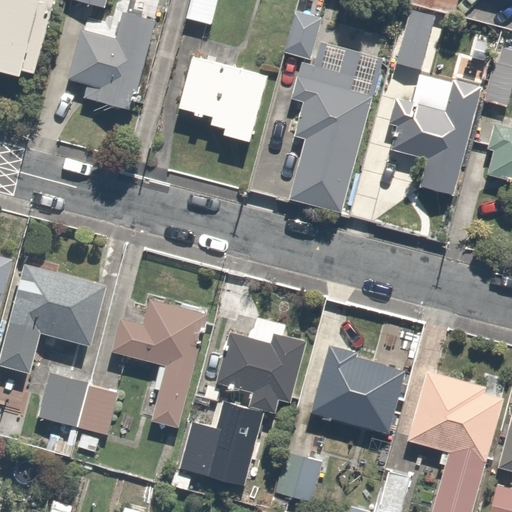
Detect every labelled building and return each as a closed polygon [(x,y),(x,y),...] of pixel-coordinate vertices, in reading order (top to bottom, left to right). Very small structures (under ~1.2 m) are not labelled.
[(0,0),(0,68),(14,72),(16,64),(32,69),(52,0),(0,0)] [(218,0),(183,0),(180,14),(213,22),(218,0)] [(324,0),(293,0),(279,48),(308,56),(324,0)] [(455,0),(404,0),(404,1),(452,14),(455,0)] [(430,15),(404,9),(391,60),(417,66),(430,15)] [(133,109),(153,19),(115,10),(110,32),(73,23),(60,78),(80,83),(77,96),(133,109)] [(337,207),(372,56),(373,50),(319,37),(310,77),(285,71),(280,92),(294,96),(286,131),(298,134),(284,195),(337,207)] [(511,77),(511,44),(489,40),(477,98),(507,104),(511,77)] [(268,76),(187,53),(182,51),(167,105),(216,119),(212,130),(250,141),(268,76)] [(413,182),(451,192),(479,84),(454,77),(446,109),(402,98),(390,146),(420,154),(413,182)] [(511,208),(511,212),(511,211),(511,123),(499,121),(486,174),(511,180),(511,208)] [(91,285),(17,264),(0,326),(0,369),(16,374),(28,332),(75,345),(91,285)] [(171,422),(198,309),(143,296),(137,321),(114,315),(106,348),(156,360),(142,415),(171,422)] [(223,383),(213,423),(190,418),(178,466),(207,473),(242,481),(261,407),(270,409),(273,396),(286,399),(301,339),(279,334),(282,320),(247,311),(240,336),(222,332),(210,380),(223,383)] [(380,428),(397,366),(346,352),(347,348),(327,343),(309,408),(380,428)] [(466,511),(495,396),(477,392),(479,382),(416,367),(399,436),(441,446),(424,511),(466,511)] [(82,382),(44,370),(31,415),(69,426),(71,420),(82,382)] [(116,392),(82,382),(71,420),(105,430),(116,392)] [(511,470),(511,398),(507,397),(489,464),(511,470)] [(391,442),(367,434),(360,456),(384,464),(391,442)] [(307,502),(320,455),(285,445),(271,492),(307,502)] [(402,511),(413,475),(387,468),(374,511),(378,511),(402,511)] [(511,511),(511,489),(488,484),(481,511),(511,511)] [(69,511),(73,498),(48,493),(44,511),(69,511)] [(139,511),(141,505),(119,501),(116,511),(139,511)]
